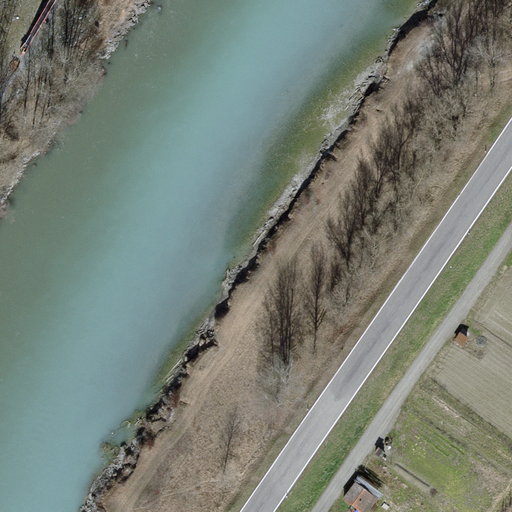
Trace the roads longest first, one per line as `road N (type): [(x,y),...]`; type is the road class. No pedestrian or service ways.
road 1 (tertiary): [(511,143),(257,511)]
road 2 (track): [(318,511),(511,228)]
